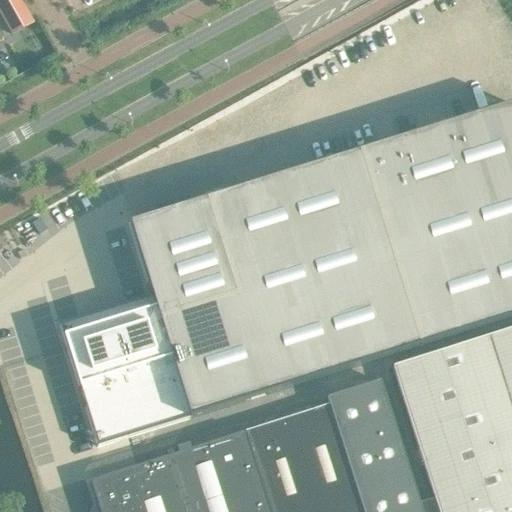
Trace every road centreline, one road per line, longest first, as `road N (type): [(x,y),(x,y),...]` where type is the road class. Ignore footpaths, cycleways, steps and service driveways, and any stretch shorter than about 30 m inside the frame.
road 1 (secondary): [(0,184),(347,0)]
road 2 (secondary): [(278,0),(0,145)]
